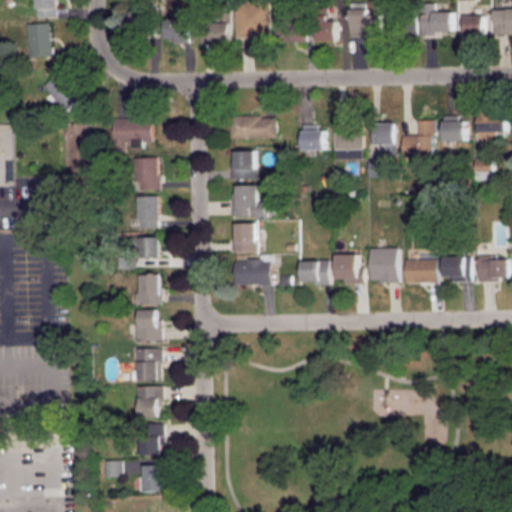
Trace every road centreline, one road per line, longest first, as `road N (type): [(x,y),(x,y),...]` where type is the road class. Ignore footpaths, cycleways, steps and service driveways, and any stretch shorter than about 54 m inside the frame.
road 1 (residential): [(203,511),(195,84)]
road 2 (residential): [(511,74),(195,84),(142,80),(113,68)]
road 3 (residential): [(511,317),(201,324)]
